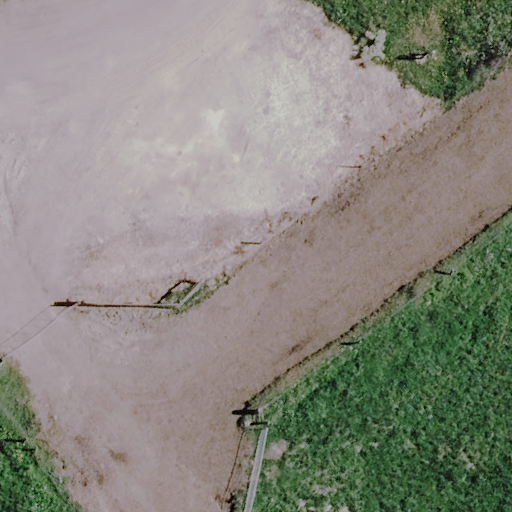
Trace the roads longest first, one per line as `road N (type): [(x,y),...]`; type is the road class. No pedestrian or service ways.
road 1 (track): [(53,122),(226,381),(325,511)]
road 2 (track): [(226,381),(511,170)]
road 3 (track): [(53,122),(163,0)]
